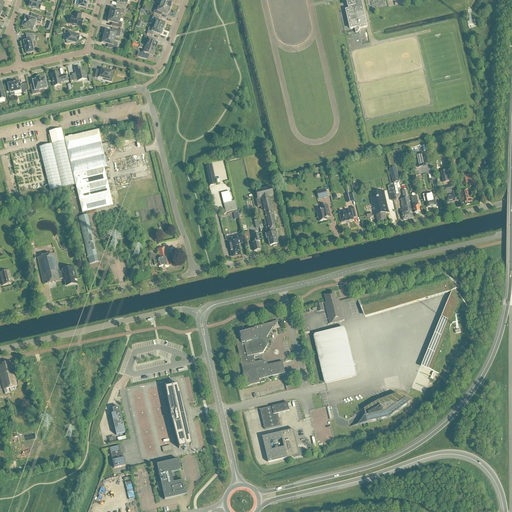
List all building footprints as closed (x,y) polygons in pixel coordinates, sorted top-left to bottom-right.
[(29,7),(32,9),(33,10),(35,10),(36,10),(39,11),(42,4),(40,4),(41,0),(34,0),(34,2),(31,1),(29,7)] [(78,7),(86,9),(88,0),(78,0),(79,0),(78,7)] [(161,1),(159,5),(170,9),(171,6),(170,5),(171,3),(166,1),(165,0),(157,0),(158,0),(161,1)] [(346,12),(348,21),(364,17),(360,0),(353,2),(353,1),(347,3),(349,9),(349,8),(350,11),(346,12)] [(170,9),(159,5),(158,9),(155,8),(153,13),(160,16),(161,13),(167,15),(168,13),(169,13),(170,9)] [(111,9),(109,16),(119,18),(120,14),(124,15),(125,10),(118,8),(117,11),(111,9)] [(70,25),(73,26),(73,27),(75,27),(76,27),(81,28),(83,21),(80,20),(81,14),(75,12),(73,18),(71,18),(70,25)] [(34,19),(30,18),(26,16),(24,22),(23,22),(22,25),(23,25),(22,27),(32,30),(35,22),(41,24),(42,18),(35,15),(34,19)] [(119,18),(109,16),(107,22),(114,24),(113,27),(120,29),(121,24),(118,23),(119,18)] [(152,26),(154,27),(162,30),(163,28),(164,29),(165,25),(164,25),(165,24),(158,21),(159,19),(153,16),(151,22),(153,23),(152,26)] [(364,17),(348,21),(351,30),(355,29),(356,34),(361,33),(360,30),(367,28),(364,17)] [(162,30),(154,27),(152,30),(148,28),(147,31),(148,31),(147,34),(152,36),(154,33),(160,36),(161,35),(162,35),(163,31),(162,31),(162,30)] [(104,35),(104,37),(114,40),(115,37),(119,38),(121,31),(114,29),(113,33),(105,31),(103,35),(104,35)] [(65,37),(67,44),(72,43),(77,44),(79,37),(72,35),(73,33),(64,30),(64,34),(68,35),(68,37),(65,37)] [(147,44),(146,47),(155,51),(157,45),(151,42),(152,39),(145,36),(143,40),(145,40),(144,43),(147,44)] [(24,47),(25,50),(26,55),(27,54),(27,56),(30,55),(30,54),(33,53),(32,48),(33,48),(32,44),(31,44),(31,42),(34,41),(34,38),(27,37),(26,41),(27,42),(23,42),(24,47)] [(114,40),(104,37),(103,39),(102,39),(101,43),(110,45),(109,49),(116,51),(117,44),(114,42),(114,40)] [(146,47),(140,45),(139,48),(142,49),(143,51),(142,55),(138,54),(137,58),(146,60),(148,55),(152,57),(155,51),(146,47)] [(72,75),(73,82),(77,81),(77,82),(86,80),(84,72),(81,73),(80,69),(75,70),(76,74),(72,75)] [(106,80),(105,81),(111,83),(113,77),(111,77),(112,73),(108,72),(108,71),(101,69),(101,72),(96,71),(94,78),(97,79),(98,78),(106,80)] [(52,80),(51,81),(52,83),(53,84),(53,87),(61,86),(60,83),(67,82),(66,75),(59,77),(58,74),(51,75),(52,80)] [(33,82),(33,83),(34,86),(30,87),(32,95),(39,94),(38,91),(47,89),(44,79),(41,80),(41,79),(39,78),(37,78),(36,80),(36,81),(33,82)] [(26,93),(24,86),(20,86),(19,82),(15,83),(11,84),(7,85),(9,94),(10,94),(10,97),(15,96),(22,94),(26,93)] [(107,168),(98,130),(64,139),(62,132),(49,135),(51,145),(39,148),(49,192),(75,186),(82,214),(110,207),(113,206),(110,194),(104,169),(107,168)] [(14,159),(24,156),(23,151),(13,154),(14,159)] [(425,166),(422,155),(416,156),(418,168),(425,166)] [(210,187),(215,185),(211,165),(205,166),(210,187)] [(399,183),(396,168),(390,170),(394,184),(399,183)] [(448,174),(441,176),(443,183),(450,182),(448,174)] [(464,176),(466,184),(476,182),(474,174),(464,176)] [(452,193),(450,187),(445,188),(446,194),(445,194),(447,204),(455,202),(453,192),(452,193)] [(268,239),(270,247),(273,246),(273,247),(277,246),(277,245),(276,240),(277,240),(276,237),(277,237),(276,233),(275,231),(277,231),(269,198),(273,197),(271,188),(255,192),(257,200),(255,200),(257,208),(260,207),(262,212),(260,213),(262,220),(263,220),(266,233),(265,233),(265,235),(266,239),(268,239)] [(464,204),(465,207),(470,206),(469,203),(470,202),(468,190),(460,192),(463,204),(464,204)] [(317,193),(319,200),(328,197),(326,191),(317,193)] [(401,211),(403,221),(413,219),(407,191),(402,192),(404,199),(400,200),(403,211),(401,211)] [(423,197),(425,202),(426,202),(427,208),(436,206),(434,195),(430,196),(423,197)] [(388,213),(385,197),(378,199),(378,198),(376,198),(377,199),(371,200),(374,212),(375,216),(376,216),(378,223),(387,221),(385,214),(388,213)] [(419,213),(420,213),(419,207),(419,206),(418,205),(417,197),(411,198),(415,215),(419,214),(419,213)] [(235,202),(224,205),(226,213),(237,211),(235,202)] [(327,219),(331,218),(328,206),(321,207),(322,211),(317,212),(320,223),(327,221),(327,219)] [(351,211),(340,214),(339,214),(339,215),(340,215),(342,223),(342,224),(342,223),(347,222),(349,222),(354,221),(354,220),(354,218),(356,218),(354,208),(351,209),(351,211)] [(100,262),(96,245),(94,245),(87,216),(78,218),(79,221),(89,265),(100,262)] [(241,237),(227,240),(229,247),(232,257),(240,255),(238,245),(242,243),(241,237)] [(158,250),(160,260),(153,261),(155,266),(158,265),(159,268),(164,267),(164,268),(169,267),(164,248),(158,250)] [(55,254),(37,258),(43,286),(61,281),(61,280),(64,279),(65,287),(75,284),(74,281),(77,280),(75,269),(72,270),(71,269),(62,271),(62,272),(59,273),(59,272),(58,273),(57,271),(59,271),(55,254)] [(0,273),(0,275),(2,286),(11,284),(10,278),(11,278),(9,271),(0,273)] [(459,290),(444,274),(360,300),(362,308),(425,289),(428,299),(452,292),(447,303),(457,307),(431,371),(439,374),(452,349),(450,332),(450,327),(453,323),(462,320),(467,306),(455,291),(459,290)] [(325,296),(326,303),(325,303),(330,324),(344,321),(339,300),(336,300),(335,293),(328,295),(326,295),(326,296),(325,296)] [(241,340),(236,341),(247,387),(260,384),(259,380),(285,374),(283,362),(268,366),(266,366),(263,364),(262,361),(255,363),(254,356),(263,354),(269,345),(267,338),(274,328),(273,324),(249,329),(249,331),(240,333),(241,340)] [(348,328),(315,334),(325,384),(358,377),(348,328)] [(10,393),(8,388),(17,386),(11,364),(7,365),(7,364),(2,365),(2,366),(0,366),(0,375),(3,389),(4,389),(5,394),(10,393)] [(285,385),(287,391),(296,389),(295,386),(296,386),(294,376),(291,377),(293,384),(285,385)] [(177,384),(176,384),(176,385),(165,388),(165,387),(166,394),(167,402),(169,408),(170,414),(170,415),(171,422),(172,422),(174,430),(175,437),(177,443),(179,449),(179,448),(190,446),(190,447),(191,447),(190,441),(188,433),(187,429),(187,425),(185,418),(186,418),(185,412),(184,413),(183,409),(182,405),(180,398),(179,393),(178,389),(177,384)] [(364,410),(366,419),(366,418),(367,423),(348,427),(348,428),(388,419),(389,418),(390,418),(391,418),(411,403),(406,400),(397,395),(378,402),(364,410)] [(260,410),(265,430),(281,426),(278,414),(289,412),(288,404),(260,410)] [(113,414),(111,415),(116,436),(125,434),(119,408),(112,409),(113,414)] [(300,456),(294,430),(262,438),(269,464),(300,456)] [(109,449),(114,469),(125,466),(122,454),(121,454),(119,446),(109,449)] [(160,483),(157,484),(158,491),(162,491),(164,501),(186,496),(183,481),(173,483),(171,473),(181,471),(178,460),(156,465),(160,483)] [(157,511),(155,496),(149,497),(150,500),(147,500),(148,505),(145,505),(145,507),(148,507),(148,511),(157,511)]
